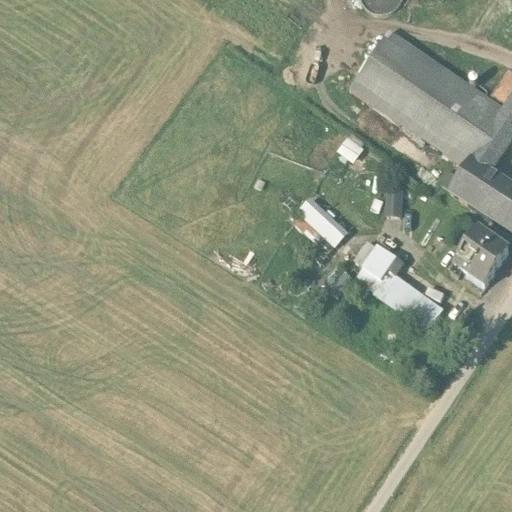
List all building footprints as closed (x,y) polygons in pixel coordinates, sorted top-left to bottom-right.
[(502,112),(390,36),(352,92),(468,170),(473,163),(492,175),(511,145),(511,98),(505,108),(502,112)] [(491,98),(505,108),(511,98),(511,79),(507,76),(491,98)] [(356,135),(342,154),(358,166),(372,147),(356,135)] [(473,163),(468,170),(458,184),(450,195),(511,237),(511,189),(492,175),(473,163)] [(439,189),(450,195),(458,184),(448,176),(439,189)] [(348,238),(313,205),(294,225),(312,242),(306,248),(323,264),(348,238)] [(511,250),(482,231),(457,268),(487,288),(511,250)] [(363,269),(383,283),(389,274),(396,279),(404,268),(378,248),(363,269)] [(444,314),(396,279),(389,274),(383,283),(374,296),(428,335),(444,314)]
